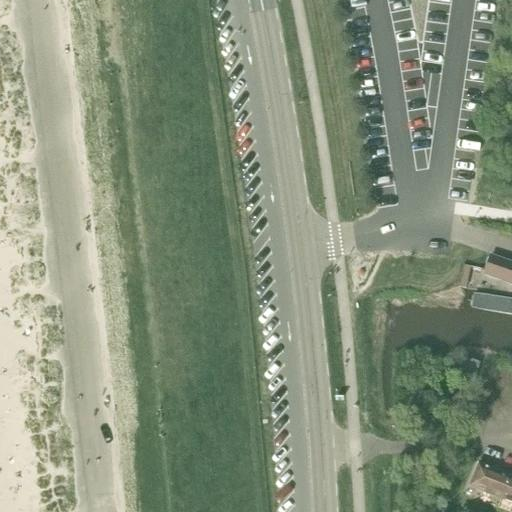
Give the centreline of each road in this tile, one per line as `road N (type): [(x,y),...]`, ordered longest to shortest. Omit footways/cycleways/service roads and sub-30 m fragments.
road 1 (secondary): [(324,511),(301,246)]
road 2 (secondary): [(301,246),(260,0)]
road 3 (residential): [(301,246),(432,226),(511,251)]
